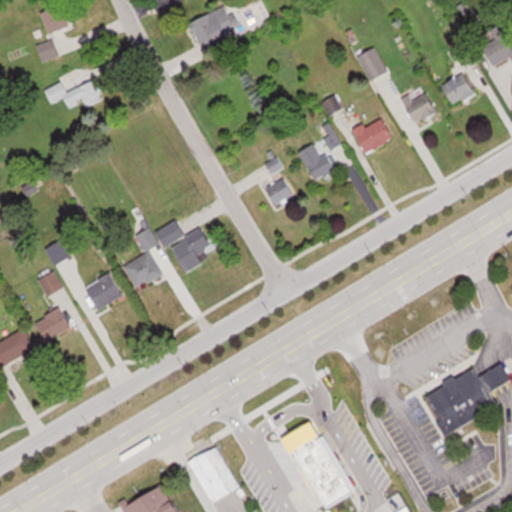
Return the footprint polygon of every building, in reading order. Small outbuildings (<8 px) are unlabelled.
[(45,10),(50,33),(72,28),(67,5),(45,10)] [(233,38),(230,31),(238,27),(229,5),(191,21),(203,51),(233,38)] [(497,66),(511,58),(511,23),(482,38),(497,66)] [(63,54),(56,38),(39,44),(45,61),(63,54)] [(462,62),(472,56),(466,45),(456,50),(462,62)] [(391,71),(378,47),(360,56),(373,81),(391,71)] [(445,86),(458,106),(480,92),(468,72),(445,86)] [(68,91),(65,82),(47,88),(53,102),(68,97),(71,105),(86,100),(88,105),(104,99),(98,80),(68,91)] [(440,114),(432,94),(409,103),(417,123),(440,114)] [(356,131),(369,154),(397,138),(384,116),(356,131)] [(301,151),(317,181),(338,169),(322,140),(301,151)] [(279,204),(296,196),(289,180),(271,188),(279,204)] [(184,265),(216,247),(205,227),(188,236),(179,220),(158,231),(167,248),(173,245),(184,265)] [(138,235),(148,253),(126,265),(139,289),(174,270),(151,228),(138,235)] [(65,287),(56,271),(41,280),(50,295),(65,287)] [(98,309),(125,299),(115,273),(88,283),(98,309)] [(75,327),(63,308),(39,323),(51,342),(75,327)] [(0,343),(0,366),(2,370),(39,348),(26,328),(0,343)] [(428,396),(450,434),(497,406),(488,391),(511,377),(504,362),(483,375),(478,366),(428,396)] [(309,395),(340,444),(291,475),(270,441),(286,432),(276,415),(309,395)] [(219,447),(242,486),(213,504),(190,465),(219,447)] [(126,511),(163,487),(178,511),(126,511)]
